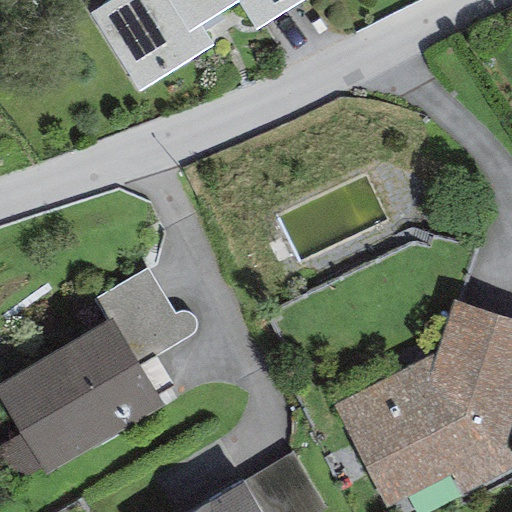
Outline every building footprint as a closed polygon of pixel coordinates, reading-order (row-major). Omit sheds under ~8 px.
[(112,0),(92,13),(140,89),(212,44),(200,25),(239,0),(248,0),(264,24),(302,0),(112,0)] [(94,298),(107,320),(112,317),(139,364),(186,337),(189,336),(192,333),(194,331),(195,327),(195,324),(194,320),(192,317),(190,315),(187,313),(183,312),(180,312),(176,313),(173,315),(146,268),(94,298)] [(511,417),(511,319),(452,299),(433,352),(333,406),(386,509),(452,473),(464,497),(511,470),(511,461),(503,445),(511,417)] [(107,320),(0,381),(0,400),(20,435),(0,446),(0,454),(16,483),(40,469),(43,474),(163,405),(139,364),(112,317),(107,320)] [(292,452),(242,482),(260,511),(317,511),(326,507),(292,452)] [(241,479),(185,511),(260,511),(242,482),(241,479)]
